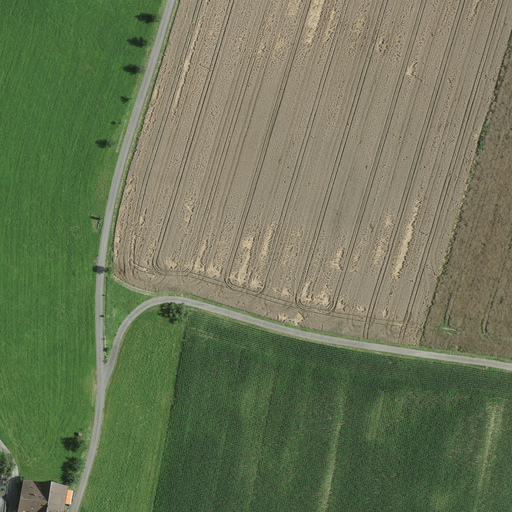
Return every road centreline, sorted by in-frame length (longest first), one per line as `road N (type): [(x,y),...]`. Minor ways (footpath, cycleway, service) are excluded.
road 1 (unclassified): [(170,0),(105,215),(101,384),(83,497)]
road 2 (track): [(101,384),(126,323),(161,299),(293,333),(511,368)]
